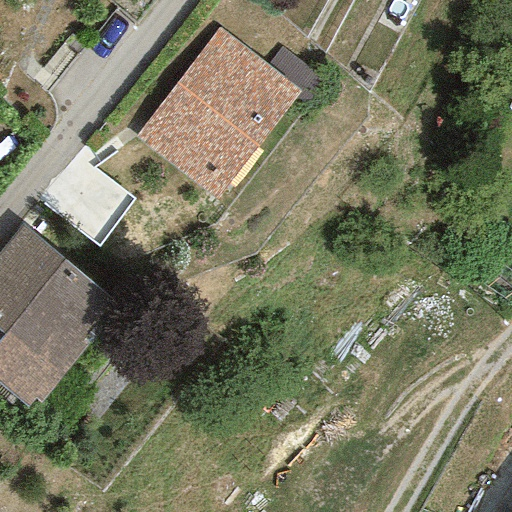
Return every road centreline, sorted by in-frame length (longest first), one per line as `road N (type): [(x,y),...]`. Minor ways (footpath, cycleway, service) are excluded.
road 1 (residential): [(0,222),(173,0)]
road 2 (unclassified): [(407,511),(511,340)]
